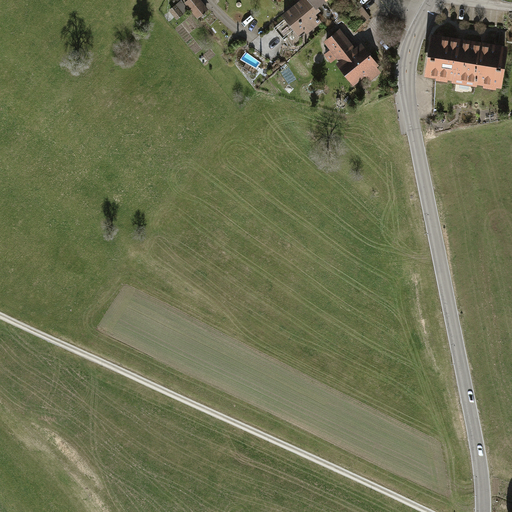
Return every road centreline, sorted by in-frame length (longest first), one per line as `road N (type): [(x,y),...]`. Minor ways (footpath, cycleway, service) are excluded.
road 1 (tertiary): [(482,511),(406,76),(422,19)]
road 2 (track): [(428,511),(0,315)]
